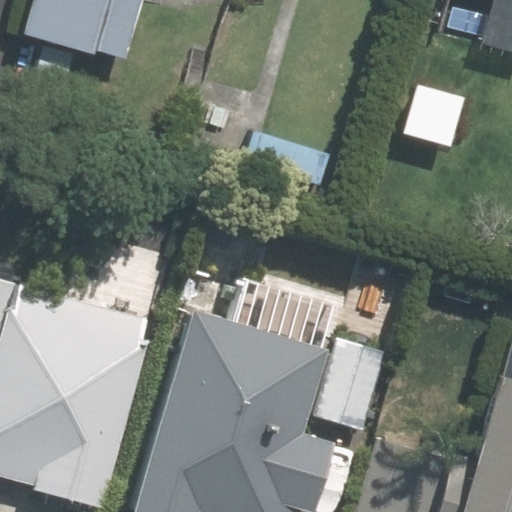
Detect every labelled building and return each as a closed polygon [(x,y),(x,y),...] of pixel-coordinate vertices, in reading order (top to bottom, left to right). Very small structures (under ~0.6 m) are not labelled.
[(23,0),(14,33),(120,63),(137,0),(23,0)] [(0,477),(26,484),(24,491),(94,510),(145,319),(0,280),(0,477)] [(289,511),(290,506),(304,511),(327,438),(294,429),(317,344),(178,305),(115,511),(289,511)] [(329,334),(307,414),(358,427),(379,348),(329,334)] [(511,511),(511,383),(484,375),(458,462),(372,437),(350,511),(511,511)]
